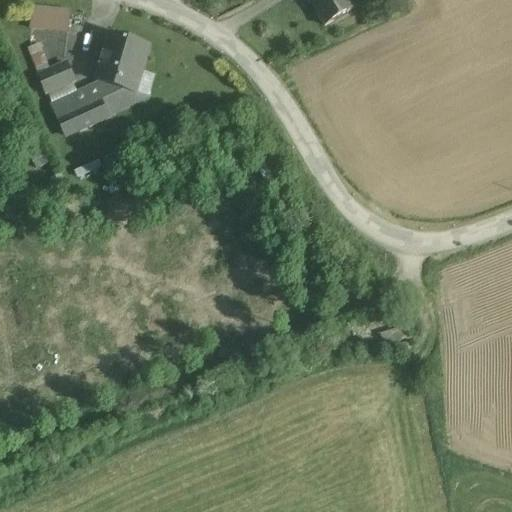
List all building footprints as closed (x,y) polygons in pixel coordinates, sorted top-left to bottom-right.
[(306,0),(324,28),(354,10),(353,9),(349,11),(341,0),(306,0)] [(78,10),(40,4),(38,25),(76,31),(78,10)] [(148,49),(110,36),(96,82),(102,84),(134,94),(136,95),(137,93),(136,93),(141,74),(141,73),(148,49)] [(38,47),(29,50),(40,77),(48,73),(38,47)] [(40,77),(39,77),(46,95),(47,95),(74,83),(66,65),(48,73),(40,77)] [(74,83),(47,95),(52,107),(78,94),(74,83)] [(78,94),(52,107),(66,139),(109,119),(104,108),(134,94),(102,84),(85,91),(78,94)]
